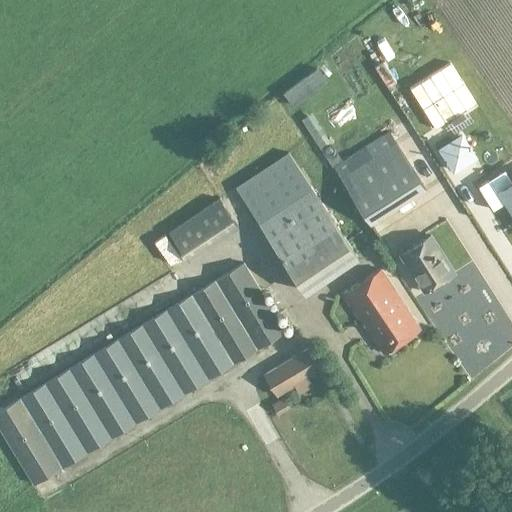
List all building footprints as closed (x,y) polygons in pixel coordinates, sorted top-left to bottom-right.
[(372,48),(360,22),(337,32),(349,58),(372,48)] [(307,108),(327,100),(321,88),(301,96),(307,108)] [(370,223),(424,189),(425,188),(389,131),(334,166),(370,223)] [(453,170),(475,157),(461,136),(440,149),(453,170)] [(289,153),(236,187),(305,291),(357,256),(289,153)] [(511,181),(504,169),(489,179),(511,214),(511,181)] [(162,221),(182,250),(234,213),(213,184),(162,221)] [(430,236),(400,255),(424,292),(454,273),(430,236)] [(137,422),(286,330),(244,262),(95,354),(137,422)] [(383,353),(420,329),(381,270),(345,294),(383,353)] [(0,511),(99,511),(157,477),(68,332),(34,353),(26,341),(0,356),(0,360),(6,370),(0,373),(0,511)] [(327,366),(314,344),(266,373),(279,395),(327,366)] [(411,459),(420,475),(435,467),(426,451),(411,459)]
